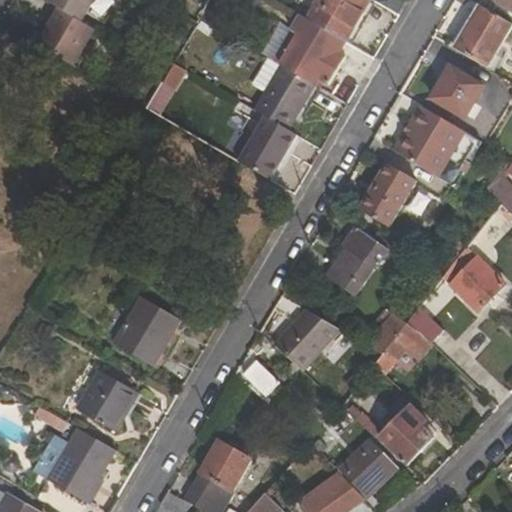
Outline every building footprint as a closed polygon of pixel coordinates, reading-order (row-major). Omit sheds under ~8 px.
[(94,0),(52,0),(50,5),(57,9),(81,22),(94,0)] [(190,0),(188,5),(200,12),(207,0),(190,0)] [(346,42),(347,43),(371,0),(320,0),(308,21),(346,42)] [(402,0),(374,0),(374,1),(399,16),(407,3),(402,0)] [(494,14),(501,2),(496,0),(476,0),(475,3),(481,7),(494,14)] [(511,0),(496,0),(501,2),(511,9),(511,0)] [(456,50),(487,68),(511,24),(494,14),(481,7),(456,50)] [(81,22),(57,9),(36,45),(74,67),(95,31),(81,22)] [(308,21),(300,35),(307,39),(289,71),(311,84),(315,76),(329,85),(345,58),(339,54),(346,42),(308,21)] [(282,67),(289,71),(307,39),(300,35),(282,67)] [(163,83),(174,90),(186,87),(193,75),(174,64),(169,72),(163,83)] [(289,71),(282,67),(256,112),(265,117),(289,131),(316,87),(311,84),(289,71)] [(482,88),(451,70),(435,98),(467,116),(482,88)] [(410,127),(414,130),(399,155),(429,172),(443,147),(449,150),(460,131),(421,108),(410,127)] [(289,131),(265,117),(238,162),(273,182),(299,137),(289,131)] [(410,127),(395,152),(399,155),(414,130),(410,127)] [(460,131),(449,150),(434,176),(446,183),(473,138),(460,131)] [(429,172),(434,176),(449,150),(443,147),(429,172)] [(360,211),(390,228),(417,182),(388,164),(360,211)] [(511,213),(511,184),(499,172),(486,188),(501,203),(511,213)] [(468,246),(466,248),(477,258),(511,214),(511,213),(501,203),(486,221),(468,246)] [(348,248),(329,276),(357,295),(375,268),(377,269),(389,252),(355,229),(344,245),(348,248)] [(468,246),(461,240),(453,250),(460,256),(466,248),(468,246)] [(453,286),(480,312),(505,285),(477,258),(466,248),(460,256),(444,277),(443,277),(453,286)] [(417,311),(439,282),(431,275),(408,303),(417,311)] [(417,331),(428,317),(453,286),(443,277),(439,282),(417,311),(407,324),(417,331)] [(142,298),(115,344),(154,367),(181,320),(142,298)] [(393,314),(386,310),(362,343),(368,346),(393,314)] [(298,324),(296,322),(275,345),(304,372),(341,331),(309,312),(298,324)] [(375,365),(386,376),(405,352),(418,361),(431,344),(417,331),(407,324),(393,314),(368,346),(383,355),(375,365)] [(417,331),(431,344),(442,330),(428,317),(417,331)] [(279,384),(258,364),(246,376),(267,397),(279,384)] [(101,373),(79,411),(116,433),(123,422),(121,420),(137,393),(101,373)] [(34,414),(64,431),(68,423),(39,406),(34,414)] [(421,429),(426,424),(410,409),(380,440),(406,465),(432,439),(421,429)] [(356,420),(376,439),(382,432),(362,414),(356,420)] [(56,435),(36,471),(89,502),(117,452),(78,429),(70,443),(56,435)] [(328,448),(319,440),(313,446),(322,455),(328,448)] [(371,442),(346,467),(341,462),(335,468),(338,472),(339,473),(341,471),(367,498),(397,469),(371,442)] [(205,511),(222,511),(253,460),(219,443),(186,501),(192,504),(205,511)] [(303,454),(313,464),(322,455),(313,446),(311,444),(303,454)] [(298,502),(304,511),(347,511),(365,499),(339,473),(338,472),(298,502)] [(169,511),(170,510),(173,511),(187,511),(192,504),(186,501),(168,491),(156,511),(169,511)] [(0,511),(8,497),(0,492),(0,511)] [(281,511),(282,511),(265,495),(249,511),(281,511)] [(34,511),(8,497),(0,511),(34,511)]
